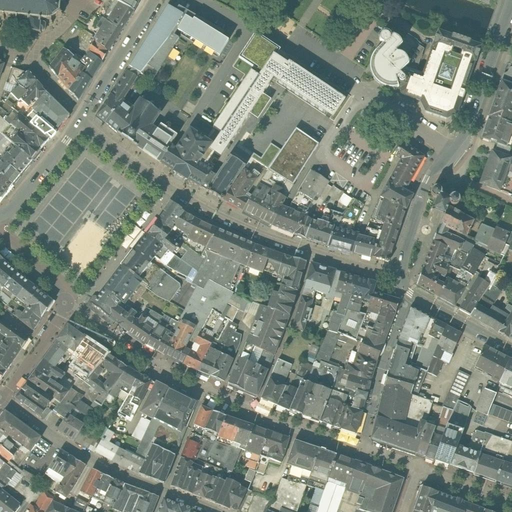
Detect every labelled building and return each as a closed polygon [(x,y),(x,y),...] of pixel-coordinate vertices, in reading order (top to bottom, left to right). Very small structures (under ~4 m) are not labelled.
[(0,0),(0,15),(2,16),(2,19),(5,20),(5,16),(15,17),(15,21),(18,21),(18,18),(27,18),(27,22),(26,29),(25,31),(26,32),(28,31),(39,32),(40,34),(41,33),(40,31),(43,31),(45,30),(46,25),(45,23),(51,24),(53,23),(52,20),(59,15),(62,16),(63,14),(60,12),(61,3),(64,2),(63,0),(60,0),(59,0),(0,0)] [(114,0),(115,1),(134,12),(141,0),(114,0)] [(134,12),(115,1),(114,2),(104,19),(106,20),(108,22),(121,32),(134,12)] [(167,5),(129,67),(152,81),(179,38),(174,35),(178,30),(219,56),(228,41),(221,36),(220,38),(217,36),(218,34),(207,27),(206,29),(167,5)] [(108,22),(106,20),(100,30),(94,39),(98,41),(96,43),(108,52),(117,39),(121,32),(108,22)] [(418,40),(399,27),(393,35),(394,36),(395,36),(396,37),(397,37),(398,38),(399,39),(400,40),(400,41),(401,42),(402,43),(402,44),(395,51),(397,52),(398,52),(400,53),(401,53),(403,54),(404,55),(405,56),(406,58),(407,59),(407,60),(408,60),(408,61),(408,63),(403,69),(406,71),(405,72),(407,73),(409,72),(410,72),(409,71),(424,48),(416,43),(418,40)] [(452,35),(438,30),(423,72),(412,68),(410,73),(410,72),(409,72),(407,73),(402,88),(400,92),(401,95),(420,101),(425,111),(447,119),(457,114),(462,99),(463,99),(465,93),(465,92),(475,62),(476,62),(482,46),(470,42),(471,41),(452,34),(452,35)] [(393,35),(390,38),(389,37),(388,37),(386,37),(385,38),(384,39),(384,40),(383,41),(383,42),(383,43),(375,52),(373,54),(372,57),(371,59),(371,60),(370,62),(370,64),(370,66),(370,68),(370,70),(371,72),(371,73),(372,75),(373,78),(375,81),(377,82),(379,84),(381,85),(384,87),(388,88),(392,88),(398,87),(398,86),(402,88),(407,73),(405,72),(406,71),(403,69),(408,63),(408,61),(408,60),(407,60),(407,59),(406,58),(405,56),(404,55),(403,54),(401,53),(400,53),(398,52),(397,52),(395,51),(402,44),(402,43),(401,42),(400,41),(400,40),(399,39),(398,38),(397,37),(396,37),(395,36),(394,36),(393,35)] [(108,52),(96,43),(98,41),(94,39),(91,43),(93,44),(88,52),(102,62),(109,52),(108,52)] [(64,49),(50,68),(57,77),(68,64),(71,59),(73,56),(64,49)] [(221,133),(213,146),(212,145),(209,149),(214,153),(220,158),(250,114),(262,95),(263,94),(273,79),(333,118),(340,107),(340,108),(345,100),(289,62),(288,64),(269,52),(255,74),(251,71),(213,128),(221,133)] [(96,65),(85,57),(84,58),(81,63),(87,66),(85,68),(82,74),(91,80),(91,79),(98,67),(96,66),(96,65)] [(85,68),(71,59),(68,64),(57,77),(69,91),(82,74),(85,68)] [(507,74),(503,75),(500,82),(501,82),(511,85),(511,81),(510,81),(511,74),(511,67),(509,69),(507,74)] [(27,73),(14,68),(9,83),(15,85),(16,84),(18,86),(20,85),(21,86),(16,91),(14,91),(11,94),(19,101),(20,103),(22,100),(37,82),(28,72),(27,73)] [(112,93),(123,101),(137,78),(127,71),(112,93)] [(82,74),(69,91),(76,99),(80,98),(91,80),(82,74)] [(37,82),(22,100),(24,103),(24,104),(27,107),(30,103),(42,89),(43,88),(37,82)] [(511,85),(501,82),(489,116),(511,123),(511,85)] [(42,89),(30,103),(35,107),(46,93),(42,89)] [(68,114),(46,93),(35,107),(32,110),(33,111),(40,116),(57,131),(67,118),(66,117),(68,114)] [(123,101),(112,93),(112,94),(97,116),(103,120),(106,123),(123,101)] [(153,98),(146,93),(143,96),(145,97),(143,100),(149,104),(151,101),(153,98),(153,97),(153,98)] [(262,95),(250,114),(258,120),(271,100),(263,94),(262,95)] [(134,108),(117,132),(117,133),(118,134),(119,134),(122,136),(122,137),(123,138),(123,137),(132,142),(131,143),(133,144),(133,143),(137,146),(136,146),(137,147),(151,127),(155,121),(161,112),(160,112),(162,109),(159,107),(157,110),(152,106),(154,103),(151,101),(149,104),(143,100),(145,97),(143,96),(141,98),(140,98),(134,108)] [(27,107),(24,104),(24,103),(22,100),(20,103),(19,101),(12,108),(19,115),(25,120),(29,116),(33,111),(32,110),(35,107),(30,103),(27,107)] [(134,108),(123,101),(106,123),(117,132),(134,108)] [(12,108),(5,103),(1,108),(0,107),(0,116),(10,126),(11,125),(17,118),(19,115),(12,108)] [(25,120),(19,115),(17,118),(11,125),(41,150),(49,140),(25,120)] [(10,126),(0,116),(0,132),(2,134),(10,126)] [(57,131),(40,116),(35,121),(29,116),(25,120),(49,140),(57,131)] [(511,123),(489,116),(481,139),(497,144),(506,147),(511,133),(511,123)] [(41,150),(11,125),(10,126),(2,134),(32,160),(41,150)] [(166,129),(160,125),(156,131),(151,127),(137,147),(160,162),(171,146),(173,142),(162,135),(166,129)] [(213,144),(190,128),(176,149),(171,146),(160,162),(166,166),(174,171),(174,172),(187,180),(195,184),(200,188),(201,187),(208,176),(209,176),(210,174),(213,169),(206,165),(201,161),(209,149),(212,145),(213,144)] [(268,169),(268,170),(281,178),(293,185),(319,144),(296,129),(281,150),(271,165),(268,169)] [(32,160),(2,134),(0,132),(0,153),(2,156),(0,158),(0,174),(12,184),(32,160)] [(424,157),(403,142),(395,156),(401,160),(389,182),(405,190),(424,157)] [(261,158),(260,158),(271,165),(281,150),(271,143),(261,158)] [(506,147),(497,144),(494,152),(508,157),(511,148),(506,147)] [(214,153),(209,149),(201,161),(206,165),(214,153)] [(494,152),(492,151),(481,183),(500,190),(507,169),(511,171),(511,158),(508,157),(494,152)] [(261,158),(253,153),(251,157),(268,169),(271,165),(260,158),(261,158)] [(230,156),(216,177),(210,174),(209,176),(208,176),(201,187),(223,200),(234,186),(242,171),(245,167),(245,166),(235,160),(230,156)] [(112,227),(135,194),(82,157),(42,214),(51,220),(47,226),(81,250),(74,260),(82,266),(87,258),(94,262),(109,240),(113,242),(120,233),(112,227)] [(234,186),(247,194),(249,191),(256,178),(246,171),(247,169),(245,167),(242,171),(244,172),(234,186)] [(257,218),(281,178),(268,170),(259,184),(251,197),(242,211),(257,218)] [(329,182),(311,171),(300,188),(315,197),(318,198),(329,182)] [(0,198),(12,184),(0,174),(0,198)] [(281,178),(257,218),(271,226),(282,206),(286,198),(294,185),(293,185),(281,178)] [(405,190),(389,182),(380,198),(405,210),(406,210),(408,203),(401,198),(405,191),(405,190)] [(247,194),(234,186),(224,201),(242,211),(251,197),(247,194)] [(440,189),(440,188),(438,187),(437,187),(436,187),(434,187),(433,188),(432,188),(431,189),(431,191),(431,192),(431,193),(431,194),(431,195),(432,196),(433,197),(434,197),(436,198),(437,197),(432,211),(443,215),(448,207),(450,203),(451,204),(452,205),(454,205),(455,205),(456,205),(457,204),(458,204),(458,203),(459,202),(459,201),(459,200),(459,199),(459,198),(458,197),(457,196),(456,195),(455,195),(453,195),(451,195),(450,196),(449,197),(441,194),(441,192),(441,191),(441,190),(440,189)] [(315,197),(300,188),(292,202),(300,206),(296,212),(298,213),(298,212),(304,216),(306,213),(315,197)] [(345,192),(339,201),(347,207),(353,198),(345,192)] [(380,198),(371,219),(380,223),(399,229),(405,210),(380,198)] [(344,214),(340,220),(354,225),(364,205),(355,199),(344,214)] [(169,206),(164,213),(159,219),(172,229),(173,226),(184,212),(173,205),(169,206)] [(296,212),(288,209),(286,207),(282,206),(271,226),(276,228),(294,235),(304,217),(304,216),(298,212),(298,213),(296,212)] [(473,220),(448,207),(443,215),(439,224),(449,229),(466,236),(473,220)] [(326,208),(319,220),(317,220),(317,221),(312,220),(305,239),(328,246),(334,227),(336,228),(340,220),(344,214),(326,208)] [(184,212),(173,226),(172,229),(173,230),(185,240),(188,236),(196,220),(184,212)] [(114,225),(123,231),(129,221),(120,216),(114,225)] [(306,217),(304,217),(294,235),(305,239),(312,220),(306,217)] [(172,229),(159,219),(147,235),(168,251),(169,251),(172,254),(179,246),(180,243),(169,235),(173,230),(172,229)] [(217,229),(196,220),(188,236),(185,240),(187,241),(187,239),(206,247),(217,229)] [(340,220),(336,228),(334,227),(328,246),(352,253),(358,236),(359,234),(352,232),(354,225),(340,220)] [(379,244),(393,248),(399,229),(380,223),(377,231),(379,231),(377,238),(381,240),(379,244)] [(449,229),(439,224),(433,240),(455,250),(456,251),(461,253),(465,242),(459,239),(447,234),(449,229)] [(482,225),(475,241),(487,246),(494,230),(482,225)] [(496,228),(488,247),(501,252),(504,244),(505,244),(509,234),(510,233),(496,228)] [(229,260),(239,239),(233,236),(217,229),(206,247),(220,253),(219,256),(229,260)] [(201,257),(182,244),(185,240),(173,230),(169,235),(180,243),(179,246),(187,252),(180,260),(183,261),(193,269),(197,272),(204,259),(201,257)] [(511,234),(509,234),(505,244),(504,244),(501,252),(505,254),(508,249),(511,241),(511,234)] [(168,252),(147,235),(139,245),(161,261),(164,257),(168,252)] [(377,240),(358,236),(352,253),(372,258),(377,240)] [(206,247),(187,239),(187,241),(185,240),(182,244),(201,257),(202,255),(206,247)] [(239,239),(229,260),(240,265),(246,267),(255,245),(254,245),(248,242),(239,239)] [(455,250),(433,240),(427,256),(442,263),(443,264),(445,259),(451,261),(452,257),(454,258),(456,251),(455,250)] [(487,246),(475,241),(473,246),(472,249),(482,255),(487,246)] [(473,246),(465,242),(461,253),(468,256),(472,249),(473,246)] [(393,248),(379,244),(373,257),(388,262),(393,248)] [(283,255),(255,245),(246,267),(263,273),(264,270),(278,275),(283,255)] [(220,253),(206,247),(202,255),(205,257),(197,272),(192,283),(193,284),(197,286),(184,311),(178,322),(180,324),(180,323),(194,330),(185,347),(191,350),(212,309),(221,315),(233,295),(233,293),(229,290),(240,265),(229,260),(219,256),(220,253)] [(468,256),(461,269),(465,272),(472,276),(474,273),(484,256),(482,255),(472,249),(468,256)] [(165,273),(135,250),(122,266),(142,281),(148,285),(146,288),(157,297),(170,302),(181,287),(180,284),(165,273)] [(172,254),(169,251),(168,252),(164,257),(167,260),(169,262),(171,264),(173,262),(176,257),(172,254)] [(456,251),(454,258),(452,257),(451,261),(449,266),(453,268),(460,271),(461,269),(468,256),(461,253),(456,251)] [(292,258),(283,255),(278,275),(287,278),(287,277),(289,274),(292,258)] [(442,263),(427,256),(423,268),(445,278),(449,266),(443,264),(442,263)] [(305,262),(292,258),(289,274),(287,277),(290,278),(288,284),(287,287),(297,290),(298,290),(305,262)] [(500,264),(489,259),(487,262),(498,267),(499,267),(500,264)] [(0,265),(0,292),(4,288),(17,272),(3,261),(0,265)] [(193,269),(183,261),(180,265),(176,272),(188,277),(193,269)] [(180,265),(173,262),(171,264),(170,265),(168,267),(176,272),(180,265)] [(498,267),(487,262),(483,268),(490,271),(494,273),(498,267)] [(315,291),(321,266),(311,263),(302,298),(312,301),(315,291)] [(142,281),(122,266),(104,289),(121,302),(124,304),(142,281)] [(321,266),(315,291),(326,294),(325,297),(325,298),(333,301),(335,293),(340,273),(335,271),(321,266)] [(445,278),(423,268),(417,285),(438,297),(447,279),(445,278)] [(460,271),(453,268),(450,274),(453,276),(456,278),(460,271)] [(490,271),(484,282),(490,285),(496,275),(494,273),(490,271)] [(17,272),(4,288),(15,296),(17,298),(30,283),(17,272)] [(458,285),(456,283),(453,281),(452,280),(447,278),(447,279),(438,297),(437,298),(445,301),(454,307),(464,288),(472,276),(465,272),(458,285)] [(342,299),(341,299),(336,314),(344,316),(347,309),(351,297),(356,277),(340,273),(335,293),(343,295),(342,299)] [(356,277),(351,297),(347,309),(358,313),(359,312),(362,299),(365,300),(365,298),(367,299),(369,293),(372,293),(373,292),(377,280),(370,278),(369,280),(356,277)] [(478,278),(459,309),(470,315),(480,300),(490,285),(484,282),(478,278)] [(53,302),(30,283),(17,298),(28,307),(26,310),(41,320),(53,302)] [(275,283),(269,301),(267,308),(289,316),(294,303),(297,290),(287,287),(282,285),(278,284),(275,283)] [(490,285),(480,300),(470,315),(499,332),(511,311),(511,307),(508,305),(503,313),(492,307),(501,292),(490,285)] [(15,296),(4,288),(0,292),(0,300),(6,306),(15,296)] [(121,302),(104,289),(92,305),(109,318),(117,307),(121,302)] [(385,295),(373,292),(369,302),(367,308),(370,309),(373,310),(374,311),(379,312),(385,295)] [(362,314),(364,307),(366,301),(369,302),(372,293),(369,293),(367,299),(365,298),(365,300),(362,299),(359,312),(362,314)] [(191,350),(184,364),(184,365),(197,371),(214,339),(218,341),(229,321),(232,322),(238,310),(243,299),(233,295),(221,315),(212,309),(191,350)] [(399,300),(385,295),(379,312),(377,320),(384,323),(380,332),(387,335),(395,314),(399,300)] [(269,301),(255,296),(252,303),(260,306),(261,305),(267,308),(269,301)] [(321,307),(315,305),(311,320),(316,322),(315,326),(321,329),(325,318),(327,319),(333,301),(325,298),(325,297),(324,297),(321,307)] [(312,301),(302,298),(300,304),(293,327),(298,329),(303,331),(312,301)] [(249,301),(243,299),(238,310),(244,312),(249,301)] [(252,303),(249,301),(244,312),(256,317),(260,306),(252,303)] [(243,351),(270,363),(278,344),(289,316),(267,308),(261,305),(260,306),(256,317),(250,333),(246,344),(243,351)] [(109,318),(128,332),(136,320),(133,318),(137,313),(131,309),(127,314),(117,307),(109,318)] [(163,317),(145,307),(136,320),(128,332),(137,338),(146,344),(163,317)] [(358,313),(347,309),(344,316),(340,325),(338,332),(349,337),(356,340),(361,327),(362,325),(365,317),(366,314),(362,314),(359,312),(358,313)] [(435,320),(412,309),(410,310),(399,339),(411,344),(411,343),(417,346),(422,333),(425,327),(431,330),(435,320)] [(41,320),(26,310),(23,315),(19,312),(15,317),(33,331),(41,320)] [(379,312),(374,311),(371,319),(377,321),(377,320),(379,312)] [(511,311),(499,332),(511,338),(511,311)] [(163,317),(146,344),(155,349),(172,319),(164,315),(163,317)] [(371,319),(365,317),(362,325),(361,327),(366,329),(367,326),(374,329),(374,327),(376,323),(377,321),(371,319)] [(327,319),(325,318),(321,329),(328,331),(332,321),(327,319)] [(172,319),(155,349),(165,355),(180,324),(178,322),(172,319)] [(30,338),(5,320),(1,321),(0,322),(0,333),(7,338),(21,350),(30,338)] [(446,326),(435,320),(431,330),(428,336),(434,339),(437,333),(442,335),(442,333),(446,326)] [(229,321),(218,341),(225,345),(232,331),(234,332),(238,325),(232,322),(229,321)] [(340,325),(332,322),(332,321),(328,331),(337,334),(338,332),(340,325)] [(194,330),(180,323),(180,324),(165,355),(176,361),(184,364),(191,350),(185,347),(194,330)] [(446,326),(442,333),(442,335),(439,341),(438,343),(434,354),(433,357),(439,360),(442,351),(450,356),(460,334),(446,326)] [(293,327),(292,327),(280,354),(286,357),(298,329),(293,327)] [(366,329),(361,327),(356,340),(360,342),(364,344),(365,342),(367,336),(369,330),(366,329)] [(65,330),(57,340),(57,341),(43,360),(54,367),(58,362),(62,366),(70,356),(72,357),(77,351),(85,339),(86,339),(72,329),(71,329),(65,330)] [(367,336),(384,343),(386,338),(369,330),(367,336)] [(225,345),(221,354),(233,359),(240,344),(241,335),(236,333),(234,332),(232,331),(225,345)] [(328,331),(323,343),(335,348),(338,340),(346,343),(349,337),(338,332),(337,334),(328,331)] [(428,336),(422,333),(417,346),(422,348),(419,356),(416,365),(415,367),(427,371),(430,365),(433,357),(434,354),(438,343),(439,341),(434,339),(428,336)] [(384,343),(367,336),(365,342),(382,349),(384,343)] [(21,350),(7,338),(0,347),(0,354),(11,363),(21,350)] [(106,354),(85,339),(77,351),(82,354),(74,365),(74,366),(78,369),(89,376),(106,354)] [(214,339),(197,371),(211,377),(221,354),(225,345),(218,341),(214,339)] [(411,344),(399,339),(398,339),(398,340),(395,348),(393,353),(394,354),(390,367),(407,374),(409,374),(423,380),(426,372),(427,371),(415,367),(416,365),(411,363),(413,354),(416,346),(411,344)] [(382,349),(365,342),(364,344),(360,342),(357,347),(379,355),(382,349)] [(335,348),(323,343),(319,351),(331,356),(335,348)] [(510,359),(484,346),(483,348),(474,368),(483,372),(484,370),(492,374),(491,376),(501,381),(510,359)] [(379,355),(357,347),(354,352),(377,362),(379,355)] [(270,363),(243,351),(240,358),(239,358),(234,371),(250,378),(262,383),(270,363)] [(331,356),(319,351),(316,359),(320,361),(328,364),(331,356)] [(354,352),(352,351),(347,364),(347,365),(348,364),(374,372),(377,362),(354,352)] [(0,354),(0,365),(7,371),(11,363),(0,354)] [(89,376),(84,382),(91,387),(89,389),(93,392),(95,390),(100,382),(96,379),(104,369),(109,372),(117,361),(106,354),(89,376)] [(233,359),(221,354),(211,377),(223,382),(233,359)] [(419,356),(413,354),(411,363),(416,365),(419,356)] [(439,360),(433,357),(430,365),(427,371),(426,372),(436,377),(443,361),(439,360)] [(295,366),(278,359),(261,398),(277,405),(282,395),(288,382),(292,373),(295,366)] [(511,360),(510,359),(501,381),(500,384),(511,389),(511,360)] [(54,367),(43,360),(35,371),(53,382),(57,377),(61,380),(64,376),(65,375),(54,367)] [(117,361),(109,372),(112,374),(104,385),(100,382),(95,390),(101,395),(100,397),(98,395),(94,402),(102,407),(104,402),(108,395),(108,394),(127,367),(117,361)] [(304,416),(328,364),(320,361),(319,364),(314,362),(307,380),(297,375),(293,384),(299,387),(298,390),(289,410),(302,415),(304,416)] [(328,364),(304,416),(319,421),(330,393),(331,391),(333,384),(336,374),(333,373),(335,367),(328,364)] [(374,372),(348,364),(347,365),(347,364),(344,375),(349,376),(370,383),(374,372)] [(127,367),(108,394),(108,395),(104,402),(111,406),(117,396),(125,386),(131,390),(139,375),(127,367)] [(348,381),(339,378),(342,369),(335,367),(333,373),(336,374),(333,384),(331,390),(347,395),(349,389),(357,391),(356,397),(365,400),(367,394),(370,383),(349,376),(348,381)] [(407,374),(390,367),(388,372),(388,371),(386,377),(384,386),(417,396),(423,380),(409,374),(407,374)] [(89,376),(78,369),(74,375),(84,382),(89,376)] [(53,382),(35,371),(27,381),(54,399),(59,403),(60,403),(63,399),(67,394),(68,392),(53,382)] [(245,391),(250,378),(234,371),(228,384),(245,391)] [(470,377),(459,371),(456,378),(467,383),(470,377)] [(297,375),(292,373),(288,382),(293,384),(297,375)] [(152,381),(140,375),(139,375),(131,390),(136,393),(130,403),(125,400),(117,414),(128,420),(131,415),(133,416),(150,384),(152,381)] [(72,381),(64,376),(61,380),(69,386),(72,381)] [(250,378),(245,391),(257,396),(262,383),(250,378)] [(456,378),(441,407),(442,408),(453,411),(458,401),(467,383),(456,378)] [(37,401),(47,408),(54,399),(27,381),(21,390),(37,401)] [(167,389),(157,383),(142,412),(152,418),(167,389)] [(290,386),(285,396),(282,395),(277,405),(289,410),(298,390),(290,386)] [(400,421),(424,428),(433,401),(432,400),(432,401),(417,396),(384,386),(378,413),(400,421)] [(68,392),(67,394),(71,396),(75,390),(72,387),(68,392)] [(152,418),(150,422),(142,442),(152,446),(153,445),(170,453),(195,403),(167,389),(152,418)] [(496,394),(484,389),(476,411),(478,412),(487,416),(487,414),(492,404),(496,394)] [(30,410),(37,401),(21,390),(15,399),(30,410)] [(345,413),(360,418),(365,400),(356,397),(355,397),(353,404),(352,406),(351,409),(347,407),(345,413)] [(341,403),(329,398),(320,421),(332,426),(341,403)] [(73,406),(63,399),(60,403),(59,403),(53,410),(65,419),(67,420),(70,415),(74,410),(76,406),(74,404),(73,406)] [(37,401),(30,410),(45,420),(51,411),(47,408),(37,401)] [(95,411),(80,401),(76,406),(74,410),(78,413),(80,411),(89,418),(95,411)] [(458,401),(453,411),(452,413),(450,417),(447,424),(457,428),(468,405),(458,401)] [(348,405),(341,403),(332,426),(341,429),(345,413),(347,407),(348,405)] [(492,416),(496,406),(492,404),(487,414),(492,416)] [(511,412),(496,406),(492,416),(511,423),(511,412)] [(212,411),(202,407),(194,425),(204,430),(212,411)] [(453,411),(442,408),(440,413),(450,417),(452,413),(453,411)] [(0,429),(8,436),(19,421),(5,411),(0,418),(0,429)] [(226,416),(213,411),(212,411),(204,430),(205,430),(198,447),(200,447),(193,463),(183,491),(192,494),(198,479),(201,473),(208,455),(215,444),(218,435),(226,416)] [(487,416),(478,412),(474,422),(483,426),(484,423),(487,416)] [(360,418),(345,413),(341,429),(342,429),(356,433),(360,418)] [(392,445),(400,421),(378,413),(371,438),(392,445)] [(84,425),(70,415),(67,420),(65,419),(58,429),(74,440),(82,429),(84,425)] [(242,422),(226,416),(218,435),(215,444),(208,455),(225,463),(227,456),(233,443),(233,444),(242,422)] [(19,421),(8,436),(21,445),(21,446),(30,453),(30,452),(41,437),(19,421)] [(400,421),(392,445),(416,453),(424,428),(400,421)] [(254,426),(242,422),(233,444),(246,447),(254,426)] [(447,424),(442,437),(442,438),(434,460),(449,465),(456,449),(450,447),(455,433),(461,435),(463,430),(457,428),(447,424)] [(194,425),(188,441),(181,458),(193,463),(200,447),(198,447),(205,430),(204,430),(194,425)] [(269,431),(254,426),(246,447),(247,447),(245,451),(242,458),(257,463),(269,431)] [(433,432),(431,437),(425,456),(434,460),(442,438),(440,437),(442,428),(436,426),(433,432)] [(430,431),(424,428),(416,453),(425,456),(431,437),(433,432),(430,431)] [(18,450),(5,440),(8,436),(0,429),(0,445),(13,456),(18,450)] [(102,440),(82,429),(74,440),(95,452),(102,440)] [(119,449),(109,443),(114,434),(107,430),(102,440),(95,452),(112,462),(119,449)] [(484,433),(476,430),(475,433),(472,432),(467,449),(457,446),(456,449),(449,465),(474,473),(480,455),(481,452),(482,451),(492,435),(484,432),(484,433)] [(289,438),(269,431),(257,463),(258,464),(255,471),(264,474),(270,459),(281,463),(289,438)] [(511,443),(511,441),(492,435),(482,451),(486,452),(484,456),(480,455),(474,473),(496,481),(511,443)] [(142,442),(134,456),(145,461),(152,446),(142,442)] [(287,511),(308,447),(296,443),(293,453),(290,452),(286,465),(292,466),(290,472),(288,480),(282,478),(274,501),(281,505),(280,508),(281,509),(287,511)] [(511,486),(511,483),(511,443),(496,481),(511,486)] [(13,456),(0,445),(0,454),(8,461),(13,456)] [(170,453),(153,445),(152,446),(145,461),(139,475),(164,484),(175,455),(170,453)] [(13,456),(8,461),(18,469),(31,453),(30,452),(30,453),(21,446),(18,450),(13,456)] [(308,447),(287,511),(288,511),(296,511),(306,486),(319,448),(318,450),(308,447)] [(336,454),(319,448),(306,486),(316,489),(324,492),(327,481),(336,454)] [(125,468),(132,455),(119,449),(112,462),(125,468)] [(61,451),(45,474),(60,486),(75,460),(61,451)] [(355,461),(336,454),(327,481),(345,488),(355,461)] [(132,455),(125,468),(139,475),(145,461),(134,456),(132,455)] [(183,491),(193,463),(181,458),(171,486),(181,489),(181,490),(183,491)] [(16,472),(0,459),(0,483),(4,487),(16,472)] [(60,486),(56,493),(58,494),(66,499),(85,465),(75,459),(75,460),(60,486)] [(391,511),(403,479),(355,461),(345,488),(345,490),(359,495),(356,504),(360,506),(359,510),(364,511),(365,511),(391,511)] [(92,469),(87,480),(81,492),(91,497),(92,497),(96,489),(103,475),(92,469)] [(207,475),(201,473),(198,479),(192,494),(205,499),(214,478),(215,476),(208,473),(207,475)] [(114,480),(103,475),(96,489),(92,497),(102,503),(103,502),(114,480)] [(40,481),(34,476),(31,481),(37,486),(40,481)] [(214,478),(205,499),(215,503),(223,485),(218,482),(219,480),(214,478)] [(239,484),(226,479),(216,504),(221,506),(228,509),(229,509),(232,508),(237,511),(247,490),(241,487),(239,484),(240,484),(239,484)] [(125,484),(114,480),(103,502),(110,505),(113,500),(117,502),(121,491),(125,484)] [(336,511),(345,488),(327,481),(324,492),(316,511),(336,511)] [(132,511),(141,490),(125,484),(121,491),(117,502),(116,504),(113,503),(111,507),(114,508),(113,509),(119,511),(132,511)] [(423,487),(418,502),(433,507),(438,493),(423,487)] [(307,511),(316,511),(324,492),(316,489),(307,511)] [(141,490),(132,511),(141,511),(150,494),(141,490)] [(359,495),(345,490),(337,511),(338,511),(355,511),(356,509),(359,510),(360,506),(356,504),(359,495)] [(20,505),(10,497),(9,498),(1,491),(0,492),(0,511),(13,511),(13,509),(17,504),(19,506),(20,505)] [(54,499),(44,491),(34,507),(40,511),(46,511),(53,502),(54,499)] [(463,511),(467,503),(438,493),(433,507),(431,511),(463,511)] [(152,511),(158,497),(150,494),(141,511),(152,511)] [(158,511),(174,511),(178,505),(164,499),(158,511)] [(69,511),(70,510),(53,502),(46,511),(69,511)] [(431,511),(433,507),(418,502),(413,511),(431,511)] [(174,511),(190,511),(192,509),(178,503),(178,505),(174,511)] [(482,511),(484,510),(467,503),(463,511),(482,511)]
